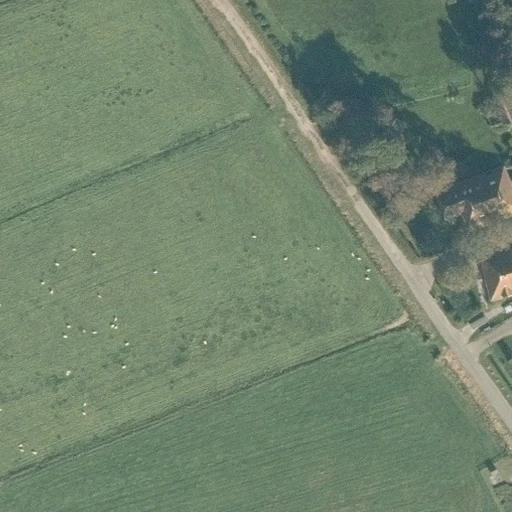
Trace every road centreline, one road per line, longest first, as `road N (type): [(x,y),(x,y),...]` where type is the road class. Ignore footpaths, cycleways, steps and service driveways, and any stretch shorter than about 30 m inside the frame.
road 1 (residential): [(511,423),(356,200)]
road 2 (track): [(356,200),(217,0)]
